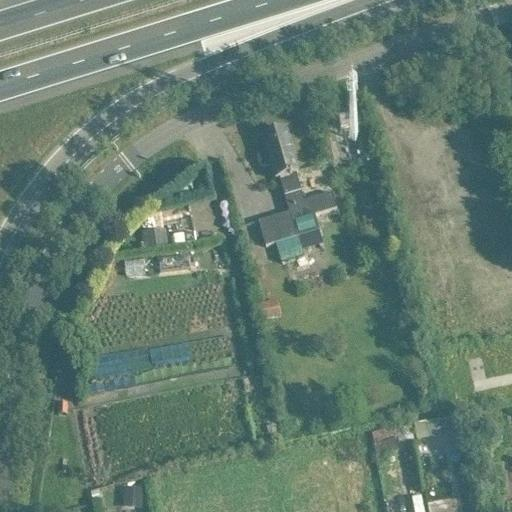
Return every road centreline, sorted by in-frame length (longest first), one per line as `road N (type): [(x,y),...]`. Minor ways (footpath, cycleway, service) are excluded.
road 1 (unclassified): [(0,497),(39,274),(103,180),(145,146),(211,112),(511,7)]
road 2 (motorway): [(0,261),(28,199),(119,108),(349,0)]
road 3 (motorway): [(0,87),(281,0)]
